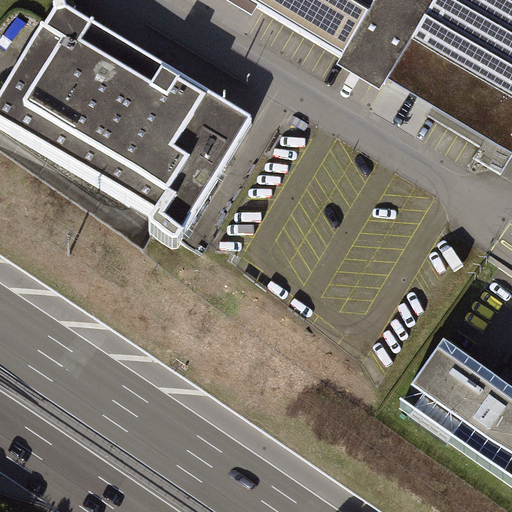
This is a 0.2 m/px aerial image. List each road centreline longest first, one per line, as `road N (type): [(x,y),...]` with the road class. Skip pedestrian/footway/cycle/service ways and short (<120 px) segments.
road 1 (residential): [(135,0),(511,233)]
road 2 (motorway): [(278,511),(0,324)]
road 3 (motorway): [(0,431),(119,511)]
